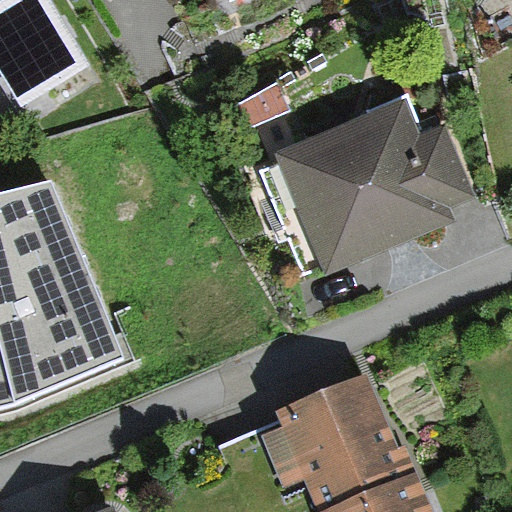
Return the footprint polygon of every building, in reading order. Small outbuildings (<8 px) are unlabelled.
[(93,79),(46,0),(0,0),(0,83),(22,121),(93,79)] [(285,0),(235,0),(244,19),(285,0)] [(427,127),(413,95),(275,157),(326,271),(458,211),(453,200),(474,191),(442,121),(427,127)] [(0,407),(14,404),(123,356),(51,182),(0,193),(0,407)] [(366,373),(276,412),(283,428),(261,438),(283,489),(306,479),(319,511),(323,511),(418,472),(406,444),(398,448),(366,373)] [(435,511),(418,472),(323,511),(435,511)]
